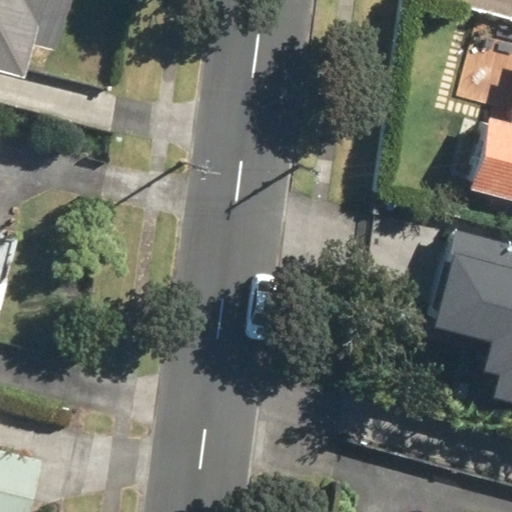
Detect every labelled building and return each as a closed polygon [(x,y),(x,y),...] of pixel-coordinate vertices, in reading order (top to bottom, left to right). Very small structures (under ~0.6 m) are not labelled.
[(0,0),(0,84),(4,86),(13,52),(38,58),(52,0),(0,0)] [(451,200),(511,216),(511,59),(495,122),(473,117),(451,200)] [(0,301),(27,209),(0,200),(0,196),(4,184),(0,183),(0,301)] [(511,246),(437,226),(407,337),(454,350),(447,378),(462,382),(456,405),(511,420),(511,246)] [(22,511),(35,463),(0,453),(0,511),(22,511)]
